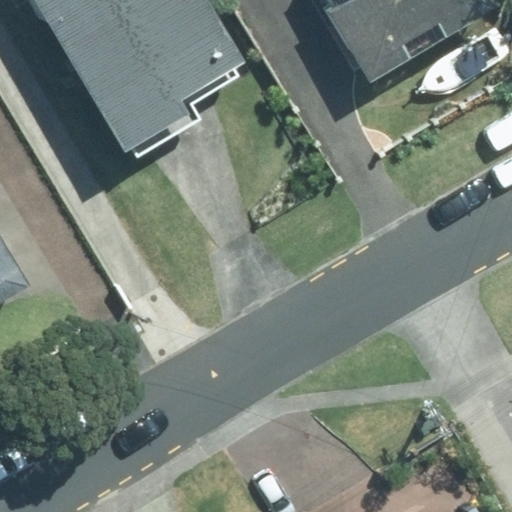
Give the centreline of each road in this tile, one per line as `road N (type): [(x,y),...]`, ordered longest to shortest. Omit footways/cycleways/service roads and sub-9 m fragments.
road 1 (residential): [(511,203),(12,511)]
road 2 (unknown): [(421,258),(511,414)]
